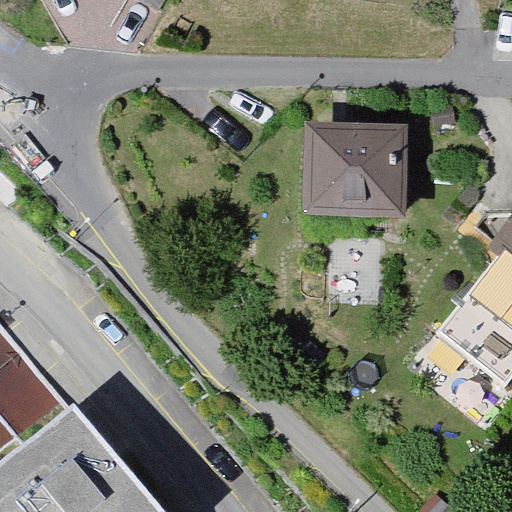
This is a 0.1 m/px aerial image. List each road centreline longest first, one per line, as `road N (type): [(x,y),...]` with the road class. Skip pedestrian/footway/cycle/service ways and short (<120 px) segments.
road 1 (residential): [(381,511),(168,305),(26,81)]
road 2 (residential): [(511,85),(26,81)]
